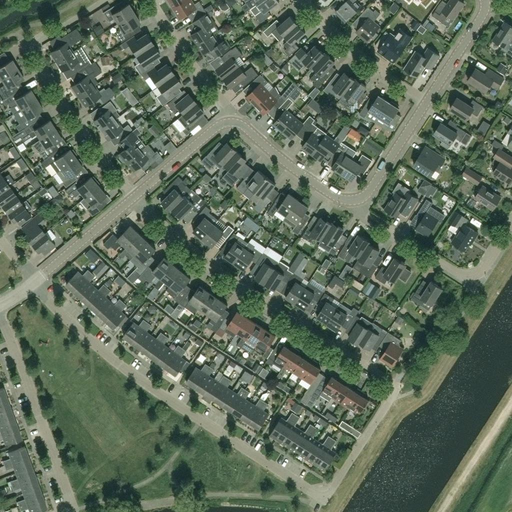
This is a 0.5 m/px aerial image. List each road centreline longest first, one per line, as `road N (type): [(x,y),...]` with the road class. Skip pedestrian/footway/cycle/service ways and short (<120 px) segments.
road 1 (residential): [(322,499),(115,363),(34,282)]
road 2 (residential): [(387,401),(396,387),(223,276),(133,198)]
road 3 (track): [(511,256),(422,396),(397,413),(329,511)]
road 4 (residential): [(104,0),(30,50),(133,198)]
road 5 (residential): [(354,200),(365,216),(465,277),(477,275),(511,225)]
road 6 (residential): [(57,511),(65,493),(0,319)]
road 7 (residential): [(424,103),(353,51),(304,0)]
road 8 (residential): [(231,123),(149,0)]
road 9 (tertiary): [(354,200),(329,194),(231,123)]
road 10 (tertiary): [(133,198),(34,282)]
road 11 (track): [(511,402),(441,511)]
road 12 (tertiary): [(231,123),(133,198)]
road 13 (tertiary): [(424,103),(367,193),(354,200)]
